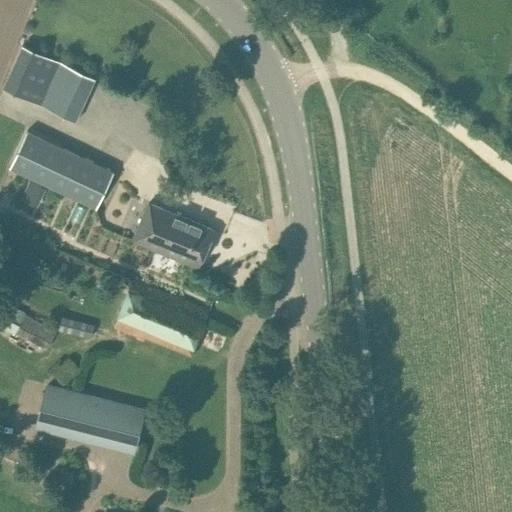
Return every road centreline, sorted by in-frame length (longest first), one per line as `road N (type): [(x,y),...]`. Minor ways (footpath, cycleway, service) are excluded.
road 1 (tertiary): [(337,511),(304,182),(275,84)]
road 2 (track): [(511,177),(417,98),(370,73),(275,84)]
